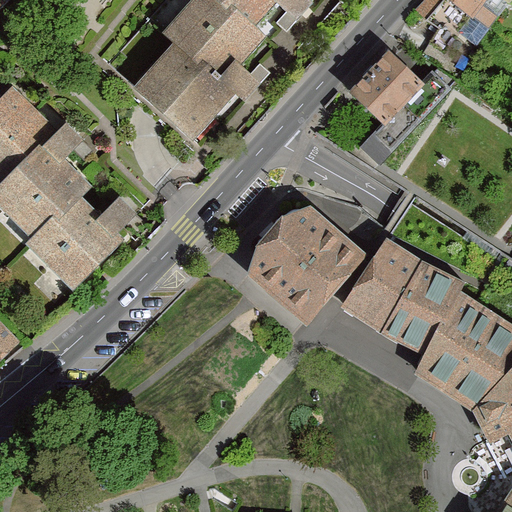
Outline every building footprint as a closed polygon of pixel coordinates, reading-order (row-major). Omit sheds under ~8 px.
[(209,0),(172,40),(184,51),(145,95),(192,136),(232,89),(245,102),(263,85),(235,63),(261,35),(249,24),(270,0),(274,0),(297,20),(311,3),(307,0),(209,0)] [(494,0),(493,0),(435,0),(427,15),(431,25),(445,34),(430,51),(469,66),(501,22),(487,11),(494,0)] [(396,56),(356,97),(389,129),(428,87),(396,56)] [(428,87),(389,129),(367,152),(385,168),(454,94),(436,78),(428,87)] [(11,94),(0,103),(0,170),(9,180),(0,188),(0,192),(42,233),(31,243),(75,287),(119,243),(113,237),(136,216),(120,199),(107,210),(60,164),(84,142),(67,125),(53,136),(11,94)] [(364,257),(302,212),(275,226),(259,246),(251,274),(310,319),(364,257)] [(511,327),(465,297),(470,288),(391,245),(346,311),(432,361),(422,380),(484,415),(500,447),(511,442),(511,327)] [(258,337),(263,331),(248,317),(204,364),(236,395),(276,354),(258,337)] [(0,322),(0,355),(18,340),(0,322)]
